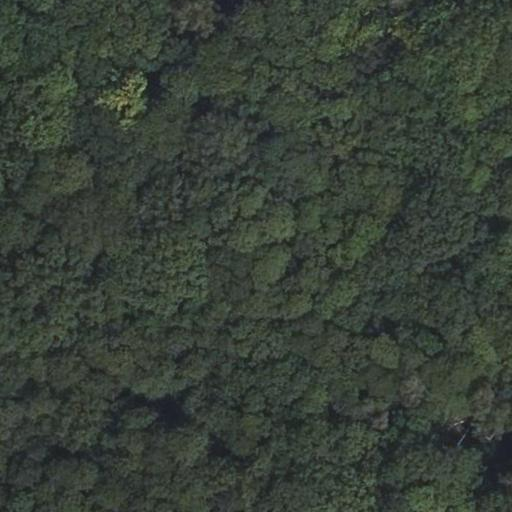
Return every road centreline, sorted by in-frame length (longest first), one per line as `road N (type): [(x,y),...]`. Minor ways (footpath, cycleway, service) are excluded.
road 1 (track): [(511,225),(480,237),(381,228),(261,172),(0,162)]
road 2 (track): [(297,511),(0,285)]
